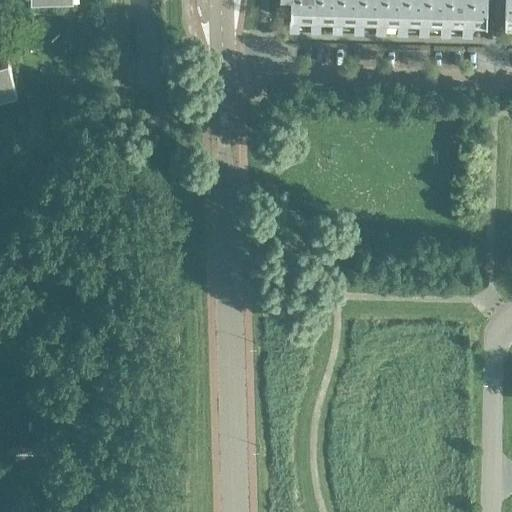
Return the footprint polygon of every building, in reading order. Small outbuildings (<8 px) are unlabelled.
[(0,0),(0,96),(17,91),(8,59),(0,61),(0,0)] [(313,21),(313,0),(291,0),(290,28),(292,29),(298,29),(298,21),(312,21),(313,21)] [(335,22),(335,0),(313,0),(313,21),(312,21),(312,29),(314,29),(320,30),(320,21),(334,22),(335,22)] [(356,22),(356,0),(335,0),(335,22),(334,22),(334,30),(336,30),(342,30),(342,22),(356,22)] [(378,23),(378,0),(356,0),(356,22),(355,30),(357,30),(357,31),(363,31),(363,22),(377,23),(378,23)] [(400,23),(400,0),(378,0),(378,23),(377,23),(377,31),(379,31),(385,31),(385,23),(399,23),(400,23)] [(421,24),(421,0),(400,0),(400,23),(399,23),(398,31),(400,31),(400,32),(406,32),(407,23),(420,24),(421,24)] [(443,24),(443,0),(421,0),(421,24),(420,24),(420,32),(422,32),(428,32),(428,24),(442,24),(443,24)] [(464,25),(465,0),(443,0),(443,24),(442,24),(442,32),(444,32),(444,33),(450,33),(450,25),(464,25)] [(487,0),(465,0),(464,25),(463,33),(465,33),(471,33),(471,25),(487,25),(487,0)]
